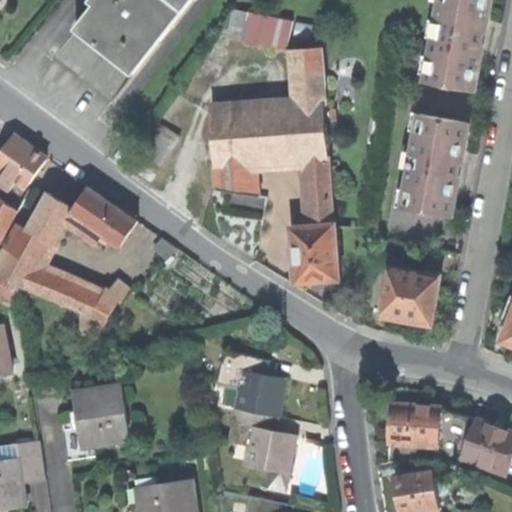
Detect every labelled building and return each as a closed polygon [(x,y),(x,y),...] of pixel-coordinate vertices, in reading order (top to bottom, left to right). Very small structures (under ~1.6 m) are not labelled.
[(99,0),(78,29),(137,74),(193,0),(99,0)] [(491,0),(442,0),(428,83),(475,92),(481,57),(479,55),(483,37),(485,21),(488,21),(491,0)] [(227,37),(288,49),(293,21),(233,9),(227,37)] [(293,48),(297,108),(327,105),(325,73),(323,46),(293,48)] [(275,160),(306,157),(331,155),(327,105),(297,108),(212,114),(216,164),(258,161),(275,160)] [(468,124),(421,116),(404,209),(452,217),(457,188),(455,186),(459,169),(462,152),(464,152),(468,124)] [(27,187),(47,157),(31,146),(15,134),(0,155),(0,167),(17,180),(27,187)] [(306,157),(308,178),(333,177),(331,155),(306,157)] [(259,196),(258,161),(216,164),(218,190),(232,192),(259,196)] [(0,176),(13,186),(17,180),(0,167),(0,176)] [(308,178),(312,225),(337,223),(333,177),(308,178)] [(85,221),(122,246),(140,220),(114,203),(91,188),(77,208),(74,213),(85,221)] [(78,232),(85,221),(74,213),(77,208),(49,191),(28,228),(57,245),(68,226),(78,232)] [(268,197),(259,196),(232,192),(229,208),(266,214),(268,197)] [(6,203),(4,207),(0,213),(0,246),(20,211),(6,203)] [(42,271),(57,245),(28,228),(21,223),(0,258),(0,273),(30,291),(42,271)] [(318,280),(341,279),(337,223),(312,225),(292,227),(297,282),(318,280)] [(441,275),(392,267),(383,316),(407,320),(433,324),(441,275)] [(103,296),(42,271),(30,291),(91,314),(103,296)] [(121,280),(111,291),(120,299),(123,303),(131,288),(121,280)] [(0,283),(0,298),(17,306),(22,293),(0,283)] [(107,288),(103,296),(91,314),(107,321),(120,299),(111,291),(107,288)] [(511,295),(505,316),(511,318),(503,341),(511,344),(511,295)] [(0,324),(0,374),(12,372),(2,324),(0,324)] [(240,388),(236,406),(281,416),(285,397),(289,377),(268,373),(271,358),(227,349),(220,384),(228,386),(240,388)] [(75,391),(84,447),(108,443),(132,440),(123,384),(75,391)] [(224,404),(236,406),(240,388),(228,386),(224,404)] [(414,405),(392,404),(390,444),(430,446),(430,450),(438,450),(437,460),(457,468),(461,457),(475,420),(440,406),(414,405)] [(246,464),(291,473),(295,455),(299,435),(278,430),(281,416),(236,406),(229,441),(250,445),(246,464)] [(475,420),(461,457),(505,475),(511,456),(511,434),(504,431),(475,420)] [(20,445),(22,460),(25,484),(48,480),(42,442),(20,445)] [(0,463),(0,511),(29,508),(25,484),(22,460),(0,463)] [(431,469),(392,477),(396,496),(398,511),(419,511),(439,508),(431,469)] [(138,485),(141,511),(198,511),(193,477),(138,485)] [(250,495),(246,511),(293,511),(295,504),(250,495)]
